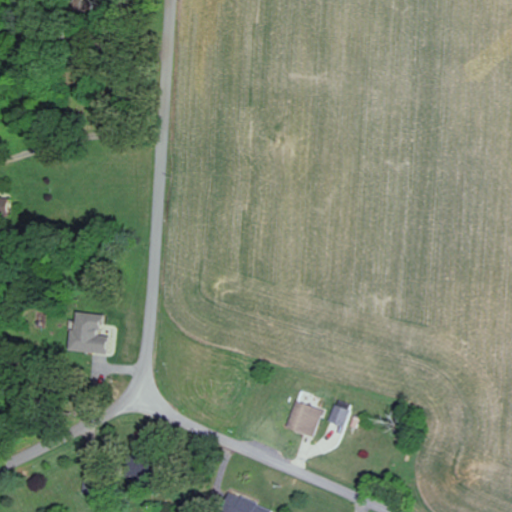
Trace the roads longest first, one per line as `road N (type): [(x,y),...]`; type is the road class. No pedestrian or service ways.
road 1 (residential): [(142,404),(176,0)]
road 2 (residential): [(391,511),(142,404)]
road 3 (residential): [(0,470),(142,404)]
